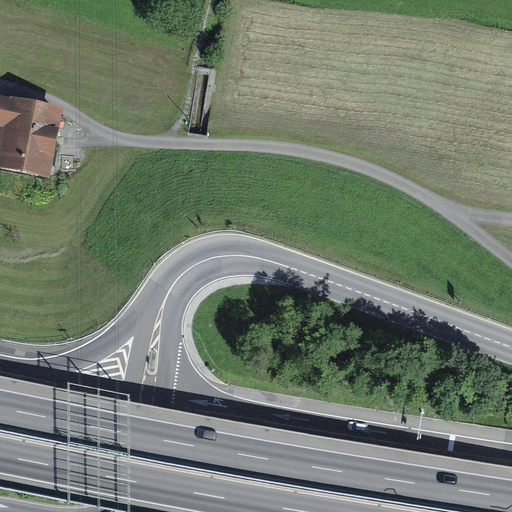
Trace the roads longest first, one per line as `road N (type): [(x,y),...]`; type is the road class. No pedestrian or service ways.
road 1 (motorway): [(511,498),(0,408)]
road 2 (motorway): [(165,302),(181,275),(205,260),(251,256),(511,347)]
road 3 (motorway): [(511,453),(147,395)]
road 4 (motorway): [(0,455),(304,511)]
road 5 (motorway): [(165,302),(88,357),(39,375)]
